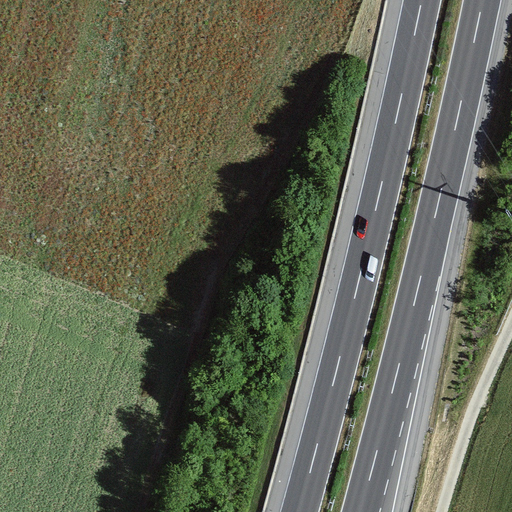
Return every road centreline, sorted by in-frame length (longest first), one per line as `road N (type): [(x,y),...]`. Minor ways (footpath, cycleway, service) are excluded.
road 1 (motorway): [(421,0),(298,511)]
road 2 (motorway): [(360,511),(482,0)]
road 3 (track): [(441,511),(511,326)]
